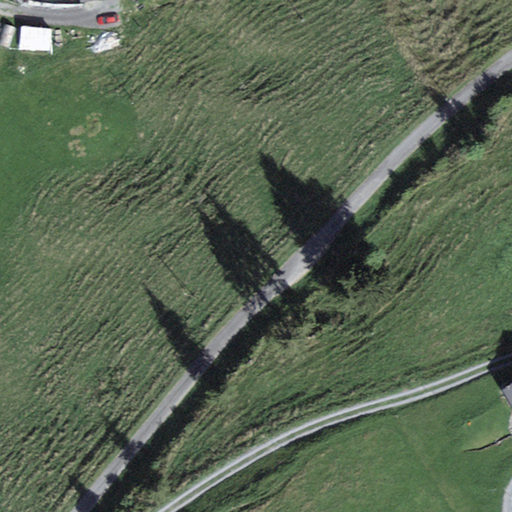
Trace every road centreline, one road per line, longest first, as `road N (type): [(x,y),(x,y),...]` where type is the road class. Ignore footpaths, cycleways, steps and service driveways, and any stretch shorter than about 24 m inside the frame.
road 1 (unclassified): [(81,511),(224,335),(407,147),(511,58)]
road 2 (track): [(511,358),(302,431),(167,511)]
